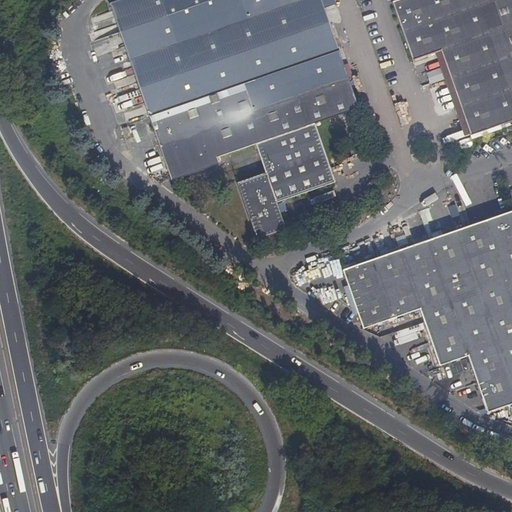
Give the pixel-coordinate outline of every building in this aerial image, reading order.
[(119,0),(111,3),(168,173),(218,157),(257,144),(266,172),(236,182),(256,240),(287,230),(281,213),(279,205),(277,203),(335,183),(314,124),(359,109),(321,0),(119,0)] [(412,61),(435,53),(441,50),(470,134),(471,135),(511,121),(511,0),(396,0),(392,1),(412,61)] [(441,50),(435,53),(464,136),(470,134),(441,50)] [(218,157),(168,173),(171,180),(220,164),(218,157)] [(287,203),(279,205),(281,213),(290,210),(287,203)] [(468,356),(487,412),(499,408),(511,403),(511,211),(343,270),(363,329),(420,310),(439,366),(468,356)]
